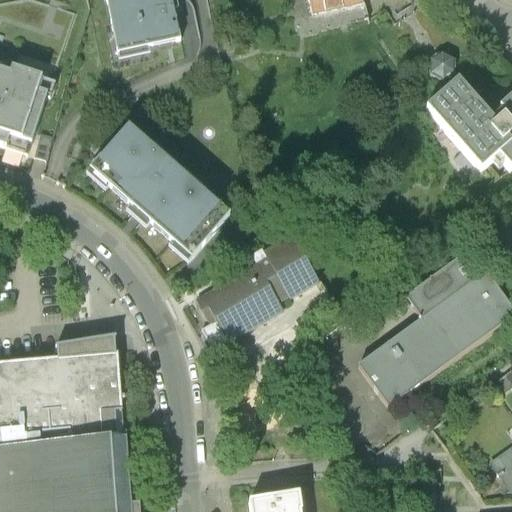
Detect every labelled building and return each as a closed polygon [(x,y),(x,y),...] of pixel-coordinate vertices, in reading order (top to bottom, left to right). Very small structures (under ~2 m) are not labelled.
[(101,0),(113,55),(180,41),(171,0),(101,0)] [(310,0),(313,12),(334,7),(363,0),(362,0),(310,0)] [(434,58),(429,61),(429,76),(442,83),(447,80),(447,81),(450,79),(450,78),(454,75),(454,61),(441,54),(434,58)] [(0,66),(0,65),(0,144),(29,153),(47,95),(52,97),(56,83),(0,66)] [(511,167),(511,99),(500,110),(503,113),(491,123),(457,84),(427,110),(480,171),(499,155),(510,169),(511,167)] [(46,161),(54,134),(42,130),(34,158),(40,159),(46,161)] [(127,131),(87,178),(139,222),(189,265),(229,219),(127,131)] [(511,254),(485,223),(465,238),(511,292),(511,254)] [(266,262),(196,303),(210,328),(215,324),(228,346),(282,315),(277,306),(288,300),(289,302),(317,286),(304,263),(305,262),(292,239),(262,256),(266,262)] [(480,273),(463,253),(454,261),(470,281),(480,273)] [(470,288),(455,266),(404,303),(420,324),(357,369),(387,411),(511,321),(511,317),(484,278),(470,288)] [(0,365),(0,511),(138,511),(139,507),(130,507),(125,441),(123,441),(117,356),(115,357),(113,339),(95,342),(55,348),(55,349),(56,349),(57,361),(0,365)] [(511,448),(487,465),(511,501),(511,500),(511,448)] [(298,511),(297,500),(249,507),(249,511),(298,511)]
